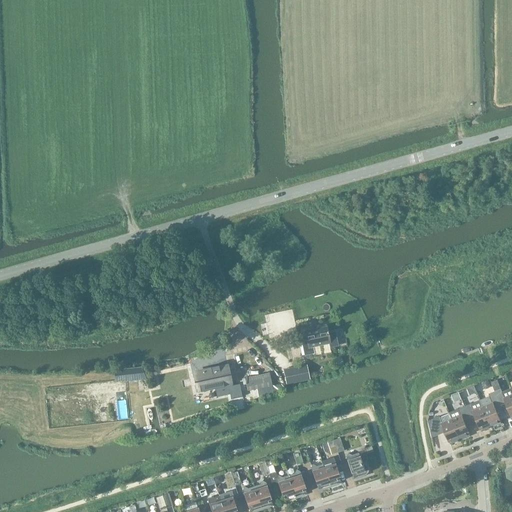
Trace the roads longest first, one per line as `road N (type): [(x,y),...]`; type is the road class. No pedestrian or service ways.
road 1 (unclassified): [(0,275),(511,131)]
road 2 (track): [(463,144),(457,116),(475,99),(475,0)]
